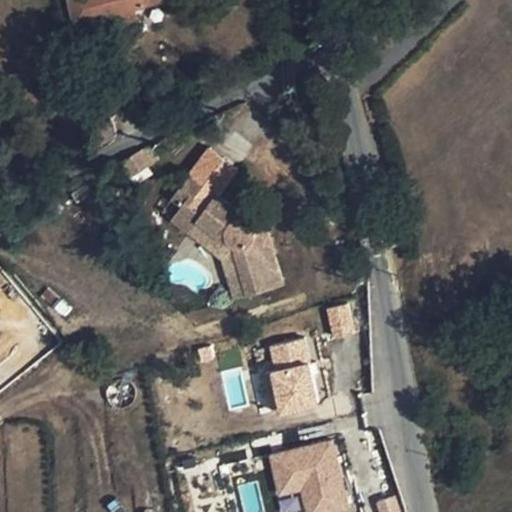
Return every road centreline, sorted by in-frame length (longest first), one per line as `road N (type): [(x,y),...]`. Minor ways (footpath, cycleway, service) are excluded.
road 1 (residential): [(428,511),(351,98)]
road 2 (residential): [(342,48),(0,210)]
road 3 (residential): [(351,98),(452,0)]
